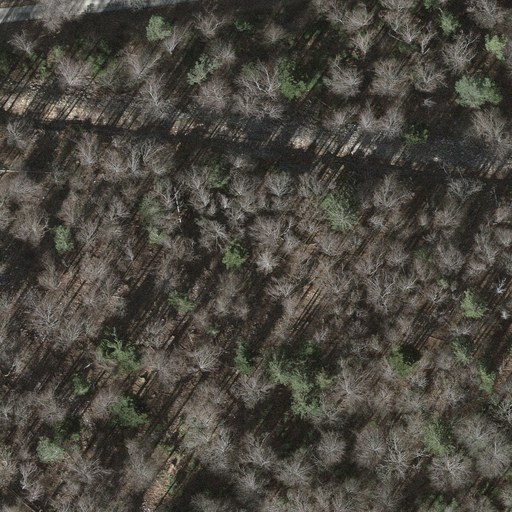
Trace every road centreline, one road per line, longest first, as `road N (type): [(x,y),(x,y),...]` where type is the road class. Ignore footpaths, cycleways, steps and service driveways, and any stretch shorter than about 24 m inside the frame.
road 1 (track): [(0,99),(511,171)]
road 2 (track): [(0,17),(129,0)]
